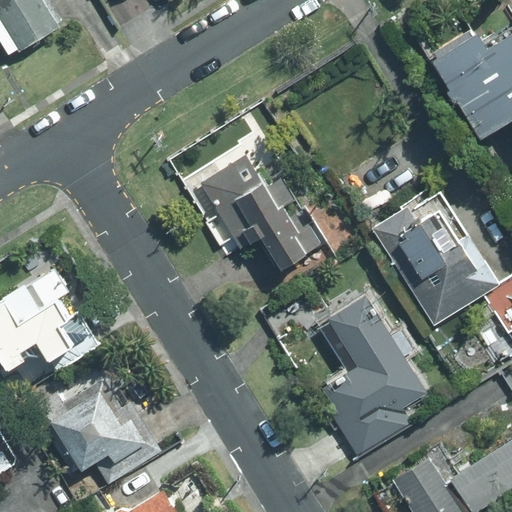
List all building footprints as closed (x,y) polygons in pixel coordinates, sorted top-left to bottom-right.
[(0,0),(0,24),(14,47),(51,25),(34,0),(0,0)] [(463,28),(421,54),(471,135),(495,120),(511,148),(511,30),(477,52),(463,28)] [(262,139),(202,171),(240,241),(256,232),(273,264),(316,240),(262,139)] [(434,173),(364,219),(435,324),(504,278),(434,173)] [(51,259),(0,288),(0,384),(2,388),(95,335),(51,259)] [(358,282),(311,311),(349,369),(318,388),(360,455),(413,422),(402,404),(426,389),(358,282)] [(110,371),(47,402),(82,472),(144,441),(110,371)] [(428,451),(392,472),(415,511),(467,511),(511,486),(511,430),(440,472),(428,451)] [(171,511),(156,488),(117,511),(171,511)]
